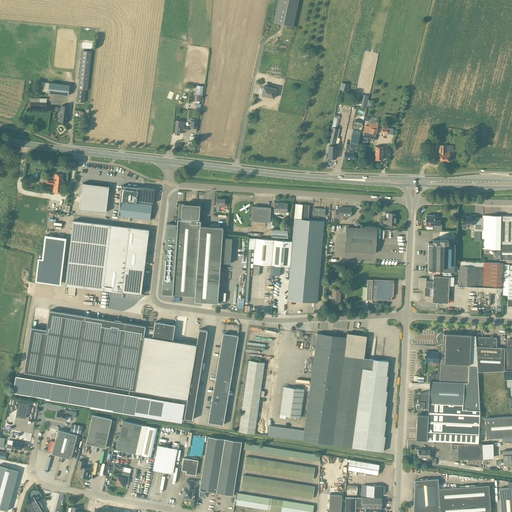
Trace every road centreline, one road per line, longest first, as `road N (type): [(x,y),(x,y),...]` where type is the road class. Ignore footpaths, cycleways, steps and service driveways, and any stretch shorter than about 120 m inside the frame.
road 1 (unclassified): [(406,316),(265,319),(158,304),(168,183)]
road 2 (unclassified): [(408,200),(168,183)]
road 3 (unclassified): [(38,429),(38,482),(181,511)]
road 4 (unclassified): [(397,511),(406,316)]
road 5 (secondary): [(170,161),(0,139)]
road 6 (secondary): [(326,178),(170,161)]
